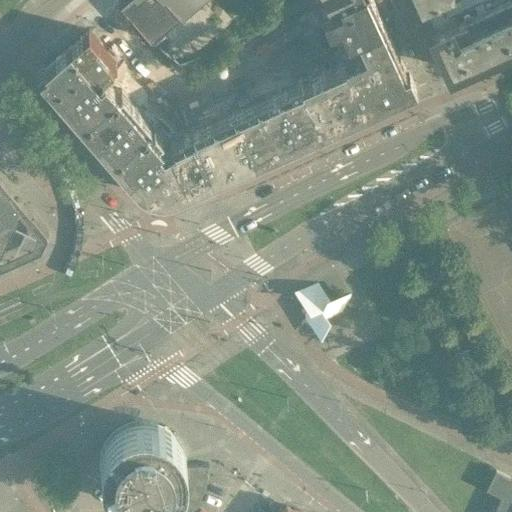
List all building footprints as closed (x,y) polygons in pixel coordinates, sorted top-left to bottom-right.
[(119,1),(38,71),(135,181),(134,181),(135,182),(136,183),(137,184),(138,184),(139,185),(140,186),(141,187),(142,187),(143,188),(144,189),(145,189),(146,190),(147,190),(148,191),(149,191),(150,191),(151,192),(152,192),(154,192),(155,192),(156,193),(157,193),(158,193),(160,193),(161,193),(162,193),(163,193),(164,193),(165,193),(167,192),(168,192),(175,190),(190,183),(406,86),(408,86),(406,83),(408,79),(411,78),(410,76),(409,77),(396,48),(384,20),(375,1),(374,0),(332,0),(324,4),(320,6),(328,24),(339,19),(351,46),(167,129),(146,105),(153,99),(121,62),(120,63),(117,59),(130,48),(134,52),(151,37),(119,2),(119,1)] [(121,0),(119,2),(151,37),(194,0),(121,0)] [(492,0),(448,0),(423,11),(449,68),(510,40),(492,0)] [(511,38),(511,0),(492,0),(510,40),(511,38)] [(313,16),(301,21),(305,28),(316,23),(313,16)] [(301,21),(290,26),(293,34),(305,28),(301,21)] [(269,36),(257,41),(261,48),(272,43),(269,36)] [(130,48),(117,59),(120,63),(121,62),(153,99),(183,73),(151,37),(134,52),(130,48)] [(257,41),(246,46),(249,53),(261,48),(257,41)] [(225,55),(214,60),(217,68),(229,63),(225,55)] [(214,60),(202,66),(205,73),(217,68),(214,60)] [(184,79),(174,87),(180,93),(189,85),(184,79)] [(174,87),(165,95),(170,102),(180,93),(174,87)] [(46,226),(0,184),(0,276),(31,264),(42,258),(47,252),(52,247),(53,241),(52,233),(46,226)] [(330,325),(328,312),(349,308),(345,282),(304,288),(310,328),(330,325)] [(142,506),(142,511),(185,511),(188,509),(189,508),(194,502),(202,488),(204,483),(205,479),(206,477),(207,474),(207,471),(207,462),(185,463),(185,455),(183,448),(179,441),(175,435),(170,429),(163,425),(156,422),(149,420),(142,419),(134,420),(127,422),(120,425),(114,430),(108,435),(104,441),(101,448),(99,456),(98,463),(99,471),(101,478),(104,485),(109,491),(114,496),(121,501),(127,504),(135,505),(142,506)] [(502,493),(492,511),(511,511),(511,475),(495,467),(486,486),(502,493)] [(300,511),(286,501),(281,507),(277,511),(300,511)]
